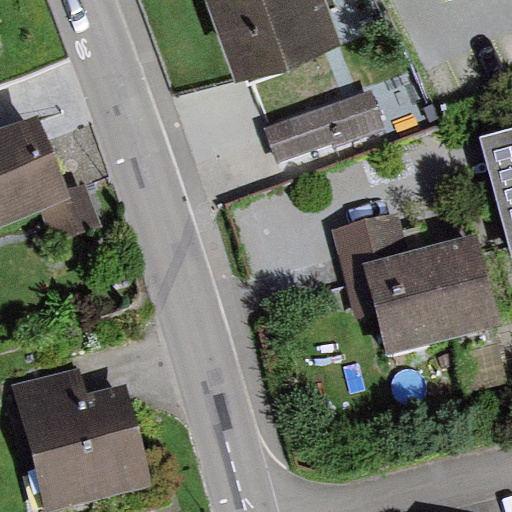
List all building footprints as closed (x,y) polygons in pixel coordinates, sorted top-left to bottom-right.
[(213,0),(239,65),(342,27),(332,0),(213,0)] [(373,94),(266,132),(279,167),(387,133),(373,94)] [(0,150),(0,239),(40,225),(51,256),(95,240),(81,201),(61,208),(36,137),(0,150)] [(511,137),(483,146),(511,257),(511,137)] [(376,317),(389,362),(501,333),(478,240),(411,258),(399,216),(334,234),(357,321),(376,317)] [(7,395),(37,511),(94,511),(151,498),(126,400),(82,411),(73,378),(7,395)]
